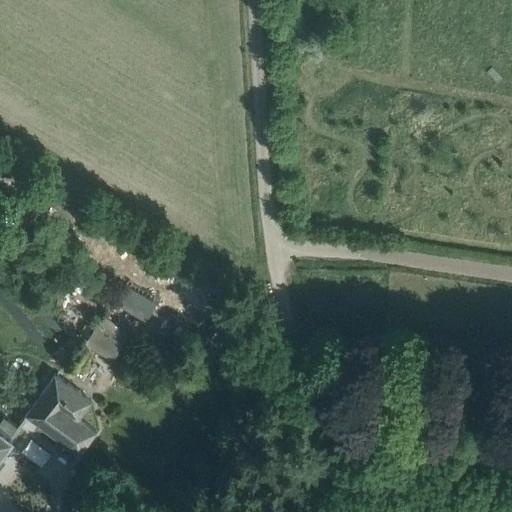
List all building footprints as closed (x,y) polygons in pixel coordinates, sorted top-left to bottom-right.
[(125,284),(115,301),(146,320),(156,303),(125,284)] [(173,311),(153,338),(181,358),(200,330),(173,311)] [(128,333),(102,315),(88,336),(114,354),(128,333)] [(57,372),(27,411),(28,412),(80,451),(96,430),(79,416),(92,399),(57,372)] [(0,449),(28,412),(27,411),(18,424),(5,414),(0,420),(0,449)]
